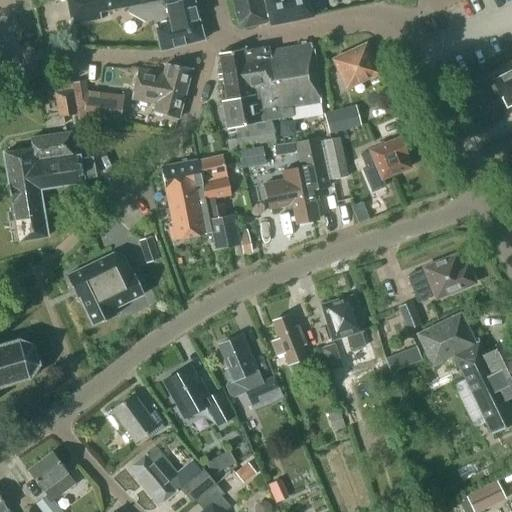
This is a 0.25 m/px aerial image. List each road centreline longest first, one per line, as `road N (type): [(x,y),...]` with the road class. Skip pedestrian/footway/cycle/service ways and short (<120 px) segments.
road 1 (residential): [(51,422),(185,316),(485,201)]
road 2 (residential): [(62,249),(185,134),(206,56),(221,40),(384,14)]
road 3 (residential): [(485,201),(398,19),(384,14)]
road 4 (residential): [(143,511),(51,422)]
